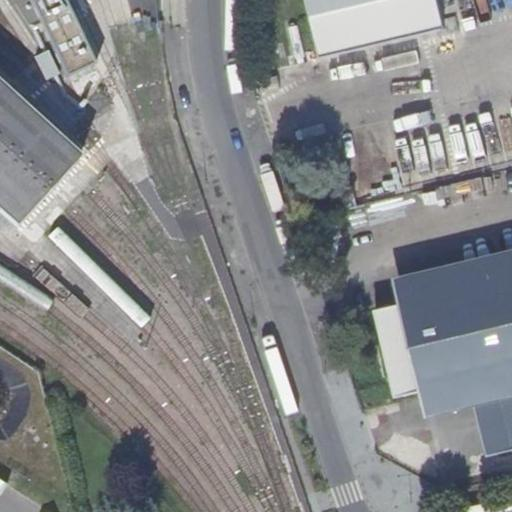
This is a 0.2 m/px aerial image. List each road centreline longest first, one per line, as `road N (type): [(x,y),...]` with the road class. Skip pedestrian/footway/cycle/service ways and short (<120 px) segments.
road 1 (unclassified): [(206,0),(210,78),(352,511)]
road 2 (unknown): [(275,278),(511,225)]
